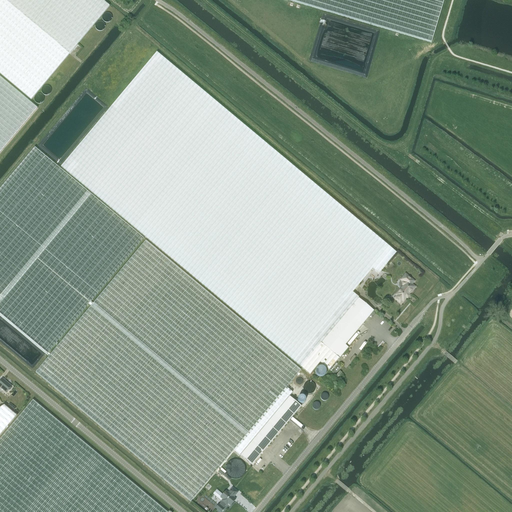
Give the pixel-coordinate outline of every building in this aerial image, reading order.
[(100,0),(0,0),(0,74),(31,100),(109,7),(100,0)] [(287,0),(431,43),(444,0),(287,0)] [(321,346),(360,300),(358,298),(352,292),(372,269),(378,274),(396,253),(393,250),(156,52),(61,167),(63,169),(310,375),(320,363),(329,370),(338,360),(321,346)] [(0,78),(0,153),(37,109),(0,78)] [(0,314),(47,354),(144,238),(141,236),(35,147),(0,189),(0,314)] [(240,455),(289,396),(292,393),(286,387),(300,370),(297,368),(146,241),(38,369),(36,372),(39,375),(191,502),(234,450),(240,455)] [(413,288),(414,287),(413,287),(413,286),(412,285),(411,285),(413,281),(410,279),(410,278),(409,277),(408,277),(405,274),(401,280),(406,284),(403,288),(402,287),(398,292),(397,293),(397,294),(396,295),(397,295),(395,298),(396,299),(396,300),(398,301),(400,302),(402,300),(403,300),(409,293),(410,293),(411,292),(411,291),(412,290),(413,289),(413,288)] [(374,311),(360,300),(321,346),(338,360),(339,358),(348,348),(345,345),(370,316),(371,317),(373,317),(375,315),(374,313),(373,312),(374,311)] [(328,371),(321,365),(315,371),(322,378),(328,371)] [(334,375),(341,367),(338,365),(332,373),(334,375)] [(11,387),(12,386),(3,379),(0,381),(0,387),(6,393),(8,390),(10,390),(11,388),(11,387)] [(301,406),(289,396),(240,455),(252,465),(301,406)] [(166,511),(33,400),(30,403),(0,439),(0,511),(166,511)] [(0,435),(16,416),(4,405),(0,408),(0,435)] [(221,469),(218,472),(229,481),(231,479),(225,474),(226,472),(221,469)] [(230,506),(236,499),(233,497),(238,492),(232,488),(228,493),(226,491),(220,498),(222,500),(221,501),(222,502),(221,502),(221,503),(222,504),(222,505),(223,506),(224,506),(225,506),(226,505),(227,505),(228,504),(230,506)]
